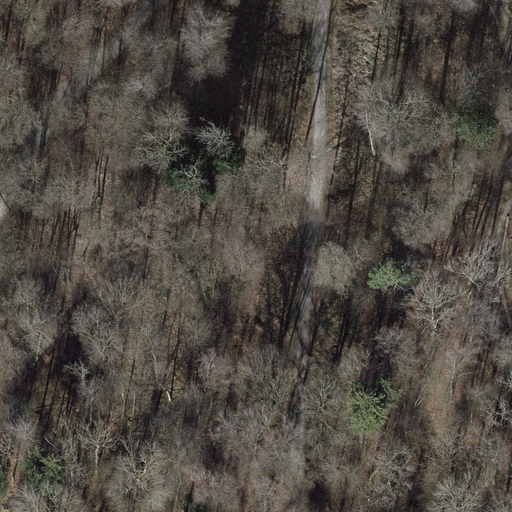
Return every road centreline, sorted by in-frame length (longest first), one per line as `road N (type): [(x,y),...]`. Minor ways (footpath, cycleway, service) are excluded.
road 1 (track): [(302,511),(295,454),(316,242),(324,0)]
road 2 (track): [(133,0),(31,129),(0,196)]
road 3 (track): [(511,359),(488,280),(511,176)]
